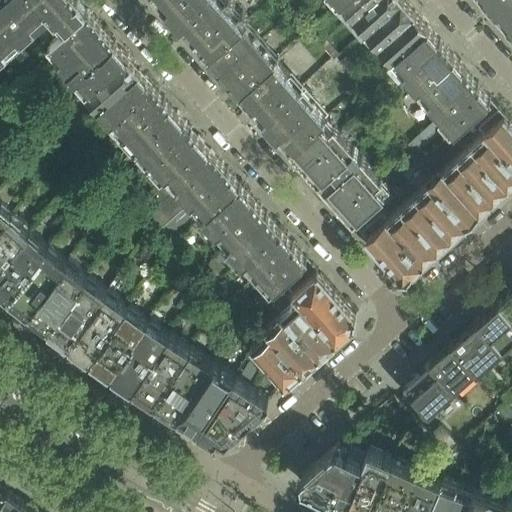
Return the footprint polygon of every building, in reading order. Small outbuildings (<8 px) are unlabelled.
[(40,0),(0,0),(0,41),(11,54),(26,40),(23,37),(34,26),(38,30),(54,15),(40,0)] [(40,0),(54,15),(65,28),(88,9),(80,0),(40,0)] [(175,0),(167,8),(208,53),(244,22),(249,17),(244,10),(238,15),(231,7),(236,2),(234,0),(175,0)] [(342,0),(355,13),(369,0),(342,0)] [(369,0),(355,13),(368,28),(399,0),(369,0)] [(406,0),(399,0),(368,28),(380,43),(417,11),(406,0)] [(511,22),(511,0),(486,0),(509,25),(511,22)] [(128,54),(88,9),(65,28),(52,40),(64,54),(61,57),(72,69),(71,70),(88,90),(128,54)] [(417,11),(380,43),(393,57),(429,25),(417,11)] [(244,22),(208,53),(240,89),(276,58),(244,22)] [(429,25),(393,57),(418,85),(454,53),(429,25)] [(341,52),(328,38),(322,43),(335,57),(341,52)] [(0,63),(11,54),(0,41),(0,63)] [(492,96),(466,67),(454,53),(418,85),(455,127),(452,130),(452,131),(472,113),(492,96)] [(128,54),(88,90),(100,104),(141,68),(128,54)] [(363,75),(347,55),(341,59),(357,79),(363,75)] [(302,86),(276,58),(240,89),(265,118),(302,86)] [(29,72),(63,110),(70,104),(52,84),(59,78),(43,60),(29,72)] [(180,112),(165,95),(141,68),(100,104),(111,117),(110,118),(136,147),(138,149),(180,112)] [(32,84),(25,76),(1,98),(8,105),(32,84)] [(35,104),(43,97),(34,86),(26,94),(35,104)] [(302,86),(265,118),(291,147),(327,115),(302,86)] [(486,129),(506,111),(492,96),(472,113),(486,129)] [(61,117),(51,105),(42,113),(53,125),(61,117)] [(511,118),(506,111),(486,129),(511,158),(511,118)] [(167,172),(204,139),(180,112),(138,149),(162,176),(167,172)] [(390,186),(327,115),(291,147),(354,218),(374,201),(390,186)] [(409,142),(417,152),(447,125),(439,115),(409,142)] [(85,144),(92,138),(77,123),(71,129),(85,144)] [(63,126),(52,136),(64,148),(75,137),(63,126)] [(511,180),(511,158),(486,129),(472,142),(509,183),(511,180)] [(241,181),(204,139),(167,172),(181,188),(199,208),(205,214),(241,181)] [(509,183),(472,142),(458,154),(494,196),(509,183)] [(100,158),(106,152),(99,145),(93,150),(100,158)] [(199,208),(181,188),(167,172),(162,176),(138,149),(136,147),(109,171),(159,228),(166,236),(199,208)] [(494,196),(458,154),(443,167),(480,209),(494,196)] [(99,174),(89,164),(82,172),(92,182),(99,174)] [(480,209),(443,167),(430,179),(467,220),(480,209)] [(467,220),(430,179),(416,191),(453,233),(467,220)] [(281,225),(241,181),(205,214),(244,258),(281,225)] [(453,233),(416,191),(401,204),(439,246),(453,233)] [(0,198),(0,226),(14,211),(4,203),(0,198)] [(374,201),(354,218),(368,234),(387,216),(374,201)] [(439,246),(401,204),(387,216),(425,258),(439,246)] [(14,211),(0,226),(0,265),(32,227),(14,211)] [(425,258),(387,216),(368,234),(401,271),(409,272),(425,258)] [(281,225),(244,258),(258,274),(258,273),(271,288),(308,256),(281,225)] [(32,227),(0,265),(0,281),(12,291),(51,243),(32,227)] [(51,243),(12,291),(15,294),(31,307),(70,257),(51,243)] [(212,277),(229,261),(221,252),(204,267),(212,277)] [(70,257),(31,307),(51,322),(88,272),(70,257)] [(357,311),(318,267),(294,288),(299,294),(337,337),(356,319),(357,311)] [(88,272),(51,322),(71,337),(109,287),(88,272)] [(109,287),(71,337),(93,353),(130,302),(120,295),(125,289),(114,281),(109,287)] [(511,287),(500,299),(511,312),(511,287)] [(337,337),(299,294),(292,300),(297,305),(287,314),(320,352),(337,337)] [(511,312),(500,299),(479,317),(505,346),(511,339),(511,312)] [(130,302),(93,353),(114,368),(149,317),(154,311),(140,302),(136,307),(130,302)] [(320,352),(287,314),(282,309),(276,315),(280,319),(270,329),(304,366),(320,352)] [(149,317),(114,368),(135,382),(170,330),(173,325),(162,317),(158,322),(149,317)] [(479,317),(453,340),(478,367),(479,369),(505,346),(479,317)] [(304,366),(270,329),(252,345),(285,382),(304,366)] [(170,330),(135,382),(157,397),(192,344),(170,330)] [(192,344),(157,397),(179,411),(214,358),(203,351),(209,342),(206,341),(209,336),(201,331),(192,344)] [(453,340),(431,360),(455,387),(478,367),(453,340)] [(214,358),(179,411),(201,424),(236,372),(238,369),(226,361),(224,364),(214,358)] [(431,360),(406,382),(433,412),(458,390),(455,387),(431,360)] [(283,384),(269,369),(265,373),(278,388),(283,384)] [(223,438),(271,395),(236,372),(201,424),(223,438)] [(511,392),(509,388),(502,394),(509,402),(511,399),(511,392)] [(511,409),(507,404),(500,410),(511,422),(511,409)] [(457,442),(449,433),(440,441),(448,449),(457,442)] [(340,440),(302,474),(303,482),(346,502),(366,460),(348,452),(351,445),(340,440)] [(366,460),(346,502),(367,511),(370,511),(395,456),(372,446),(366,460)] [(395,456),(370,511),(399,511),(419,467),(395,456)] [(419,467),(399,511),(427,511),(443,477),(419,467)] [(443,477),(427,511),(446,511),(459,482),(443,476),(443,477)] [(0,482),(0,499),(9,488),(0,482)] [(459,482),(446,511),(464,511),(475,488),(459,482)] [(0,511),(23,511),(29,503),(9,488),(0,499),(0,511)] [(475,488),(464,511),(484,511),(491,494),(475,488)] [(491,494),(484,511),(502,511),(507,500),(491,494)] [(507,500),(502,511),(511,511),(511,496),(508,496),(507,500)] [(42,511),(29,503),(23,511),(42,511)]
